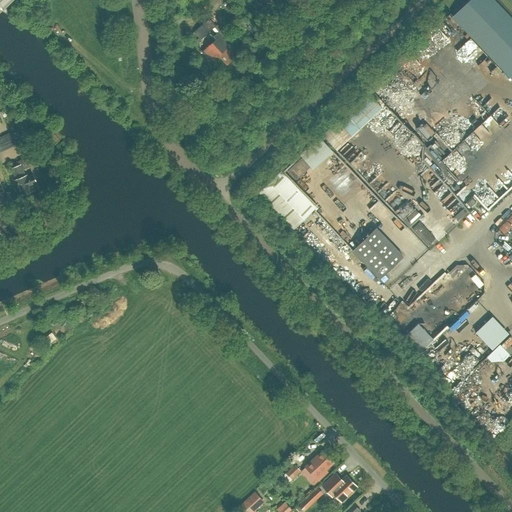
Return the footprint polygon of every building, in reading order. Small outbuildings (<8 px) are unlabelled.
[(511,79),(511,18),(494,0),(470,0),(452,17),(511,79)] [(220,35),(202,52),(212,63),(219,57),(227,65),(238,55),(230,47),(231,46),(220,35)] [(323,136),(338,152),(384,109),(369,93),(323,136)] [(459,151),(484,128),(478,122),(454,145),(459,151)] [(12,132),(5,135),(0,137),(0,153),(18,145),(12,132)] [(351,150),(360,143),(357,140),(348,147),(351,150)] [(10,165),(12,169),(11,169),(16,180),(14,180),(21,196),(33,190),(31,186),(37,184),(33,174),(27,176),(26,175),(25,176),(23,170),(30,167),(26,158),(10,165)] [(296,180),(310,166),(302,158),(288,171),(296,180)] [(316,207),(281,171),(257,194),(293,230),(316,207)] [(478,192),(485,185),(476,176),(469,183),(478,192)] [(472,198),(467,204),(470,208),(476,202),(472,198)] [(505,235),(511,227),(511,212),(498,227),(505,235)] [(413,229),(428,246),(436,239),(420,222),(413,229)] [(380,279),(403,257),(376,228),(353,250),(380,279)] [(463,265),(457,265),(449,273),(453,277),(464,267),(463,265)] [(416,316),(455,283),(445,272),(406,305),(416,316)] [(476,309),(473,305),(465,313),(468,317),(476,309)] [(323,451),(306,467),(319,480),(327,471),(326,470),(333,462),(323,451)] [(301,471),(295,464),(281,477),(287,484),(301,471)] [(357,487),(346,476),(342,480),(336,473),(322,486),(332,497),(334,495),(341,502),(357,487)] [(304,511),(323,493),(317,487),(298,506),(304,511)] [(245,511),(250,511),(256,507),(263,501),(256,493),(249,499),(241,507),(245,511)]
